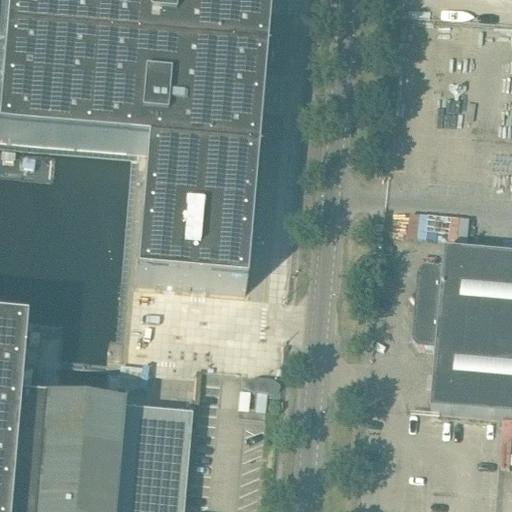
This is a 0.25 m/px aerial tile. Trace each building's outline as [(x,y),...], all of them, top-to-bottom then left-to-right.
[(135,289),(244,298),(269,0),(8,0),(0,99),(0,143),(146,157),(135,289)] [(511,259),(446,254),(444,273),(426,272),(419,278),(413,346),(419,353),(437,355),(431,414),(511,421),(511,259)] [(0,511),(183,511),(191,420),(123,414),(117,413),(103,412),(57,408),(43,407),(43,409),(19,407),(25,335),(0,332),(0,511)] [(47,375),(34,383),(42,396),(55,389),(47,375)] [(243,400),(242,412),(262,414),(263,402),(243,400)]
